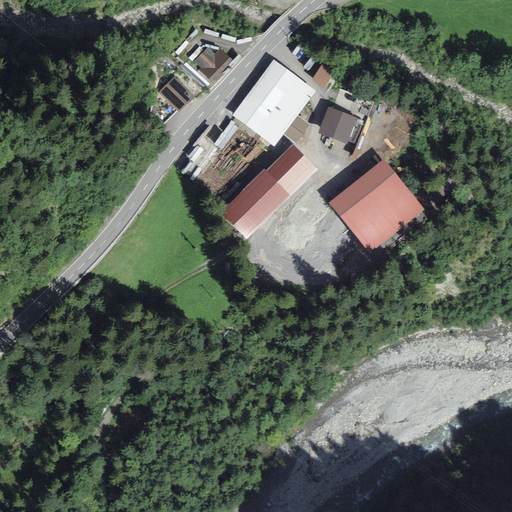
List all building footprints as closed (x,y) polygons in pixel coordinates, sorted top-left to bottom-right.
[(197,61),(204,68),(203,69),(211,77),(228,60),(220,52),(215,57),(208,50),(197,61)] [(263,81),(249,101),(285,127),(308,96),(306,90),(275,65),(263,81)] [(326,90),(335,75),(322,67),(313,83),(326,90)] [(155,112),(146,121),(155,131),(186,100),(176,90),(173,94),(166,86),(158,95),(157,94),(151,100),(155,112)] [(342,95),(337,109),(347,113),(352,98),(342,95)] [(279,135),(285,127),(249,101),(238,115),(250,124),(235,146),(243,151),(258,130),(274,142),(279,135)] [(345,117),(347,113),(337,109),(336,114),(331,112),(324,131),(345,139),(352,120),(345,117)] [(370,247),(417,210),(383,167),(385,166),(384,165),(336,204),(370,247)] [(228,214),(246,233),(284,196),(267,179),(254,188),(228,214)]
